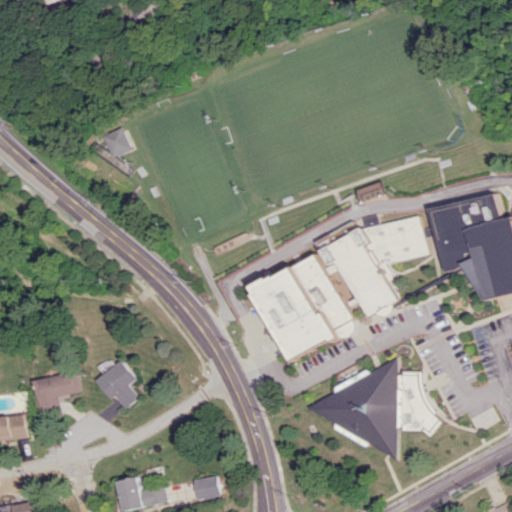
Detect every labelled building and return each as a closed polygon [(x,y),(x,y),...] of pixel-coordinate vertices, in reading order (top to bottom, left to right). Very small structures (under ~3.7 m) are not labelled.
[(104,134),(113,157),(132,149),(123,126),(104,134)] [(480,299),(511,293),(511,216),(502,218),(497,194),(432,207),(436,227),(426,229),(428,238),(440,236),(447,270),(473,265),(480,299)] [(429,254),(422,219),(328,238),(334,264),(351,261),(362,318),(394,311),(392,302),(395,302),(387,262),(429,254)] [(293,361),(361,328),(324,254),(260,285),(264,293),(261,295),(293,361)] [(312,405),(340,391),(340,372),(359,363),(376,370),(402,357),(402,372),(428,371),(428,389),(434,404),(450,420),(435,435),(427,431),(402,430),(401,459),(312,405)] [(137,378),(123,359),(96,379),(111,399),(115,396),(124,408),(138,397),(129,384),(137,378)] [(34,379),(41,414),(60,410),(57,396),(82,391),(78,371),(34,379)] [(0,438),(27,436),(25,414),(0,415),(0,438)] [(196,499),(220,494),(216,474),(192,479),(196,499)] [(167,501),(164,484),(139,489),(137,476),(115,480),(121,510),(167,501)] [(47,511),(45,499),(12,503),(13,511),(47,511)] [(511,511),(511,503),(510,500),(488,511),(511,511)]
